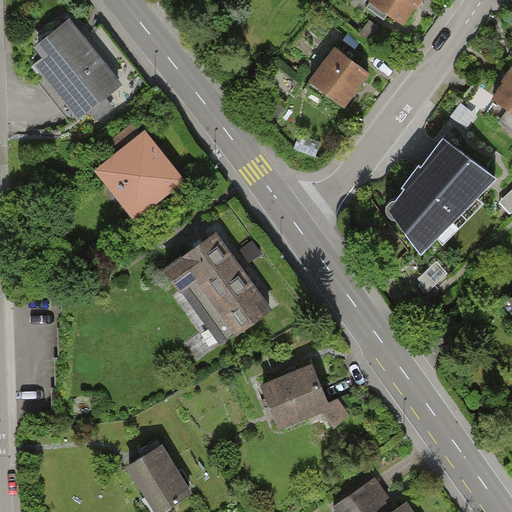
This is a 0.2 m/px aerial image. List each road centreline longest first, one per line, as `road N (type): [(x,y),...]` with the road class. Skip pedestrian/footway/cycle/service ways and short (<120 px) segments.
road 1 (tertiary): [(301,228),(501,511)]
road 2 (residential): [(301,228),(404,107),(480,0)]
road 3 (tertiary): [(122,0),(301,228)]
road 4 (residential): [(0,373),(4,511)]
